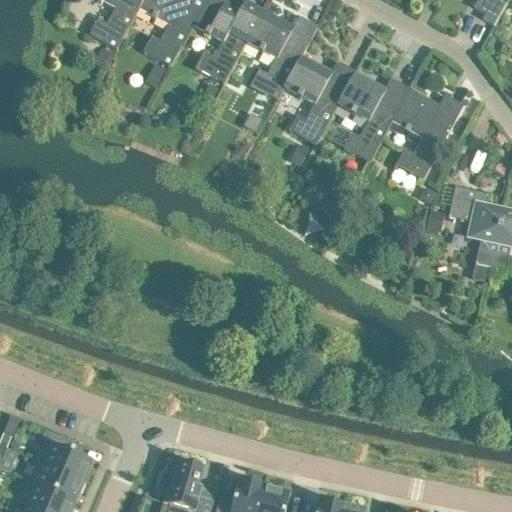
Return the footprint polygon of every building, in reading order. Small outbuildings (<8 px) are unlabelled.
[(95,0),(98,1),(97,3),(101,5),(102,3),(115,10),(106,26),(97,22),(89,37),(116,52),(139,11),(138,11),(143,0),(95,0)] [(193,0),(191,3),(185,0),(143,0),(138,11),(139,11),(151,18),(150,20),(154,22),(155,20),(168,27),(160,43),(151,38),(143,54),(170,69),(192,27),(206,0),(193,0)] [(245,20),(238,16),(240,13),(216,0),(206,0),(192,27),(205,35),(204,37),(208,39),(209,37),(222,44),(213,60),(205,55),(196,71),(224,86),(246,44),(263,13),(252,7),(245,20)] [(471,0),(477,3),(474,8),(486,14),(482,21),(493,27),(505,5),(496,0),(471,0)] [(277,103),(284,90),(283,89),(301,58),(301,59),(317,30),(306,24),(299,37),(292,33),(294,30),(263,13),(246,44),(259,51),(258,54),(262,56),(263,54),(276,60),(267,76),(258,72),(250,88),(277,103)] [(337,106),(354,75),(344,69),(337,82),(330,78),(332,75),(301,59),(301,58),(283,89),(284,90),(297,97),(296,99),(313,108),(306,121),(297,116),(288,133),(316,148),(338,107),(337,106)] [(391,99),(384,95),(386,92),(354,75),(337,106),(338,107),(351,114),(349,116),(354,118),(355,116),(368,123),(359,139),(350,134),(342,150),(369,165),(392,123),(391,123),(408,92),(398,86),(391,99)] [(444,116),(437,112),(439,109),(408,92),(391,123),(392,123),(404,130),(403,132),(407,135),(409,133),(421,139),(413,156),(404,151),(395,167),(423,182),(462,109),(451,103),(444,116)] [(490,270),(502,212),(485,208),(488,196),(454,189),(448,220),(471,225),(468,239),(480,241),(474,266),(490,270)] [(511,214),(502,212),(490,270),(505,273),(506,270),(508,271),(510,265),(510,260),(508,259),(510,253),(511,253),(511,214)] [(440,230),(443,216),(431,214),(428,228),(440,230)] [(496,291),(497,281),(495,280),(488,279),(486,289),(496,291)] [(3,435),(0,442),(0,447),(6,450),(11,439),(3,435)] [(55,446),(46,467),(84,483),(88,472),(86,471),(90,461),(69,452),(55,446)] [(175,477),(171,476),(166,493),(170,494),(166,505),(169,506),(167,511),(210,511),(215,496),(196,491),(202,470),(179,463),(175,477)] [(84,483),(46,467),(40,464),(31,484),(73,501),(77,492),(79,493),(84,483)] [(0,489),(0,491),(7,494),(15,473),(7,470),(0,489)] [(260,485),(260,482),(245,478),(244,481),(239,480),(231,511),(218,508),(219,503),(218,503),(216,511),(257,511),(264,487),(260,485)] [(71,511),(69,511),(73,501),(31,484),(31,485),(38,487),(29,507),(42,511),(71,511)] [(284,511),(289,495),(265,488),(265,487),(264,487),(257,511),(284,511)] [(340,511),(342,507),(340,506),(341,505),(326,502),(325,503),(318,502),(316,511),(340,511)]
